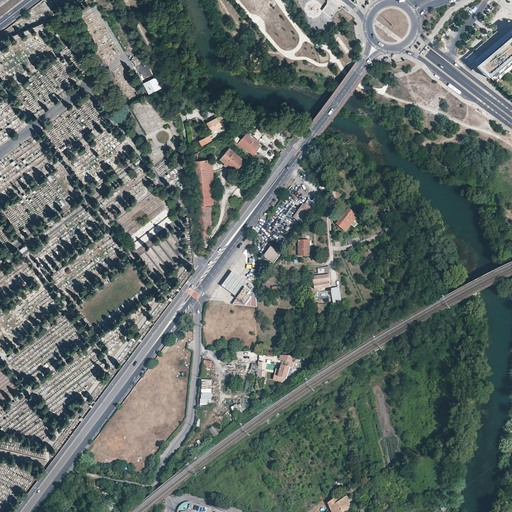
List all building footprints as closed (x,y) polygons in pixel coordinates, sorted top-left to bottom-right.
[(339,10),(330,2),(322,11),(332,19),(339,10)] [(511,31),(484,56),(476,62),(484,69),(484,68),(480,64),(511,36),(511,31)] [(511,36),(480,64),(484,68),(499,82),(509,74),(507,72),(510,69),(511,71),(511,36)] [(152,94),(159,91),(155,81),(148,84),(152,94)] [(222,127),(216,118),(205,124),(211,133),(222,127)] [(254,147),(265,134),(253,125),(247,133),(246,132),(240,139),(236,136),(233,139),(244,149),(245,148),(252,154),(256,149),(254,147)] [(201,147),(211,141),(211,139),(209,136),(198,141),(201,147)] [(246,162),(229,147),(220,159),(224,163),(223,164),(226,167),(228,164),(235,171),(240,165),(242,166),(246,162)] [(213,187),(211,159),(210,159),(202,160),(199,150),(193,155),(195,188),(213,187)] [(210,159),(205,150),(200,153),(202,160),(210,159)] [(215,203),(213,187),(195,188),(199,234),(207,234),(207,225),(213,225),(212,204),(215,203)] [(284,203),(298,213),(305,205),(290,195),(284,203)] [(305,205),(298,213),(295,218),(298,221),(303,225),(313,212),(305,205)] [(346,230),(358,215),(349,208),(338,224),(346,230)] [(298,242),(299,258),(310,257),(308,241),(298,242)] [(281,254),(271,246),(263,256),(273,264),(281,254)] [(330,287),(328,267),(317,268),(318,277),(313,278),(315,289),(330,287)] [(245,281),(232,271),(227,278),(221,286),(234,296),(245,281)] [(330,288),(333,303),(342,302),(339,286),(330,288)] [(256,295),(245,287),(237,298),(233,304),(243,305),(252,306),(257,307),(256,297),(256,295)] [(150,305),(156,300),(151,294),(145,300),(150,305)] [(258,377),(266,377),(266,371),(263,371),(263,362),(258,362),(258,377)] [(290,364),(281,362),(277,376),(285,378),(290,364)] [(257,375),(257,373),(258,365),(252,364),(250,373),(257,375)] [(201,379),(201,405),(212,405),(212,379),(201,379)] [(328,503),(330,507),(332,511),(343,511),(356,506),(350,494),(343,499),(340,496),(328,503)]
